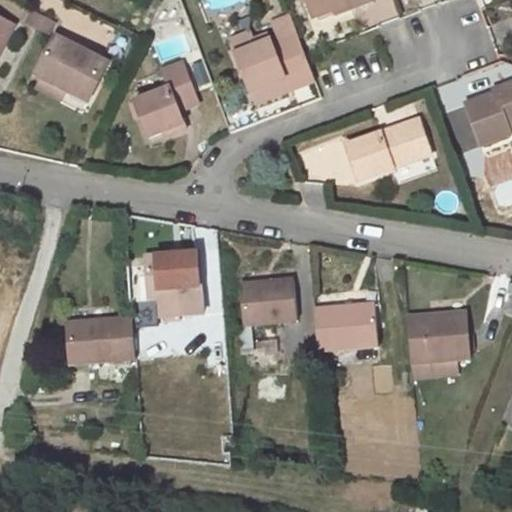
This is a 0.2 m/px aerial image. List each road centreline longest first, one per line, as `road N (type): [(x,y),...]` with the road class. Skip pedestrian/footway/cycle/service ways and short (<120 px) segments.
road 1 (residential): [(468,54),(219,157),(200,203)]
road 2 (residential): [(200,203),(511,259)]
road 3 (residential): [(0,163),(200,203)]
